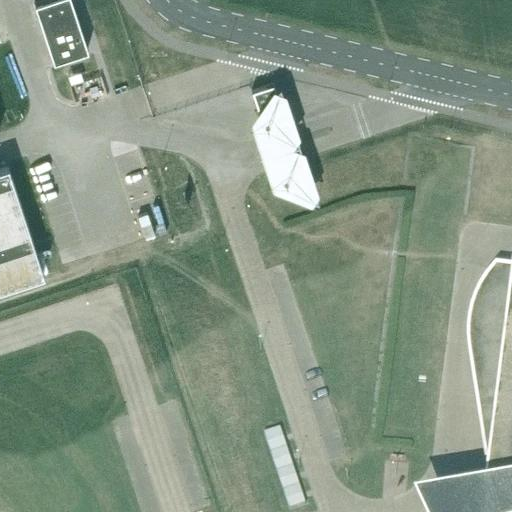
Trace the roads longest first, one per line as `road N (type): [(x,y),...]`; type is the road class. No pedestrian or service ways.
road 1 (unclassified): [(511,96),(192,17),(166,0)]
road 2 (unclassified): [(174,511),(105,312),(0,346)]
